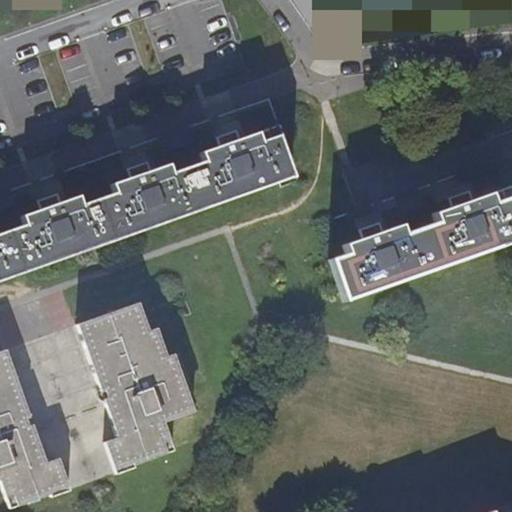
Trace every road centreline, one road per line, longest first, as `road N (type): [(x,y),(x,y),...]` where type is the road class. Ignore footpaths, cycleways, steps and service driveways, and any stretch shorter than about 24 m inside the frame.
road 1 (residential): [(330,62),(0,183)]
road 2 (residential): [(511,44),(330,62)]
road 3 (residential): [(145,0),(0,52)]
